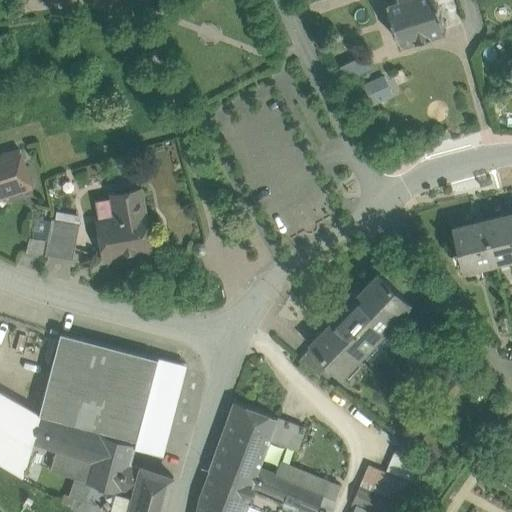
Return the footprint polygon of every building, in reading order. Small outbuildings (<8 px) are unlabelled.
[(391,0),(386,2),(400,43),(446,29),(438,4),(436,0),(391,0)] [(454,0),(450,0),(438,4),(446,29),(462,23),(454,0)] [(468,0),(456,0),(463,23),(475,20),(468,0)] [(19,150),(0,156),(0,196),(32,187),(19,150)] [(411,152),(399,156),(401,161),(413,157),(411,152)] [(140,190),(113,195),(117,218),(99,222),(105,257),(110,261),(118,259),(122,254),(151,249),(149,239),(155,232),(153,224),(145,218),(140,190)] [(511,213),(486,220),(497,262),(511,257),(511,213)] [(79,224),(52,219),(45,254),(73,259),(79,224)] [(497,262),(486,220),(453,228),(464,270),(497,262)] [(46,241),(30,237),(27,252),(44,255),(46,241)] [(205,252),(206,249),(205,247),(204,245),(202,244),(200,244),(198,244),(196,246),(194,248),(194,250),(195,252),(196,254),(198,255),(200,255),(202,255),(204,254),(205,252)] [(427,303),(393,262),(381,274),(411,303),(410,304),(419,312),(427,303)] [(379,273),(371,282),(372,283),(364,291),(363,290),(362,291),(393,322),(410,304),(411,303),(381,274),(379,273)] [(393,322),(362,291),(361,292),(362,293),(354,301),(353,300),(345,309),(376,340),(393,322)] [(376,340),(345,309),(336,318),(337,319),(329,327),(328,326),(327,327),(359,357),(376,340)] [(359,357),(327,327),(326,328),(327,329),(319,337),(318,336),(309,345),(329,364),(341,375),(359,357)] [(158,359),(60,333),(39,414),(137,439),(141,425),(158,359)] [(329,364),(311,346),(298,360),(319,375),(329,364)] [(158,359),(141,425),(164,431),(168,432),(185,366),(158,359)] [(464,389),(446,407),(455,416),(473,397),(464,389)] [(39,414),(0,391),(0,461),(23,475),(33,443),(41,415),(39,415),(39,414)] [(473,397),(455,416),(463,424),(481,405),(473,397)] [(234,402),(201,497),(197,511),(243,511),(247,503),(251,490),(252,487),(259,467),(269,440),(278,418),(234,402)] [(137,439),(39,414),(39,415),(41,415),(102,435),(135,445),(137,439)] [(102,435),(41,415),(33,443),(56,450),(93,462),(102,435)] [(305,428),(278,418),(269,440),(297,450),(305,428)] [(164,431),(141,425),(137,439),(135,445),(135,448),(161,455),(162,452),(159,451),(164,431)] [(135,445),(102,435),(93,462),(87,481),(133,496),(141,466),(131,463),(135,448),(135,445)] [(93,462),(56,450),(50,469),(74,477),(87,481),(93,462)] [(300,470),(280,462),(275,474),(295,482),(300,470)] [(163,511),(173,477),(141,466),(133,496),(129,511),(163,511)] [(275,474),(259,467),(252,487),(273,496),(284,500),(312,511),(330,511),(336,499),(323,493),(295,482),(275,474)] [(410,485),(367,467),(361,480),(404,498),(410,485)] [(328,481),(300,470),(295,482),(323,493),(328,481)] [(87,481),(74,477),(69,494),(75,497),(81,499),(81,500),(101,507),(112,510),(111,511),(129,511),(133,496),(87,481)] [(398,511),(404,498),(361,480),(351,503),(372,511),(398,511)] [(341,486),(328,481),(323,493),(336,499),(341,486)] [(273,496),(252,487),(251,490),(247,503),(263,509),(268,507),(273,496)] [(268,507),(263,509),(270,511),(278,511),(284,500),(273,496),(268,507)] [(99,511),(101,507),(81,500),(81,499),(75,497),(71,509),(74,511),(99,511)]
